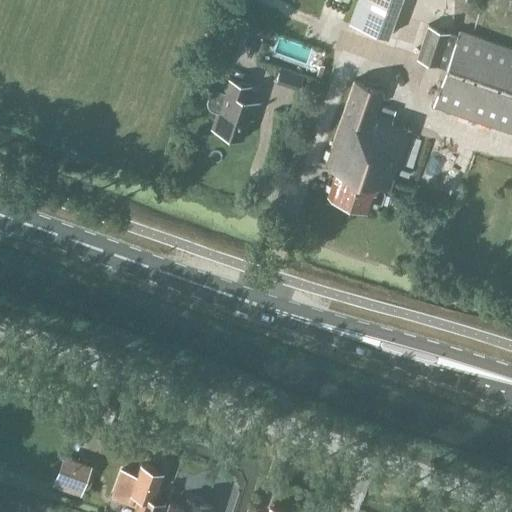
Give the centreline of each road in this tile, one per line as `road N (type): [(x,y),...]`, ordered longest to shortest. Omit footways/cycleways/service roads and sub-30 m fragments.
road 1 (unclassified): [(511,511),(0,330)]
road 2 (primary): [(350,333),(0,210)]
road 3 (track): [(421,0),(402,49),(358,61),(338,86)]
road 4 (primary): [(470,373),(444,353),(387,334),(350,333)]
road 5 (primary): [(350,333),(437,372),(470,373)]
